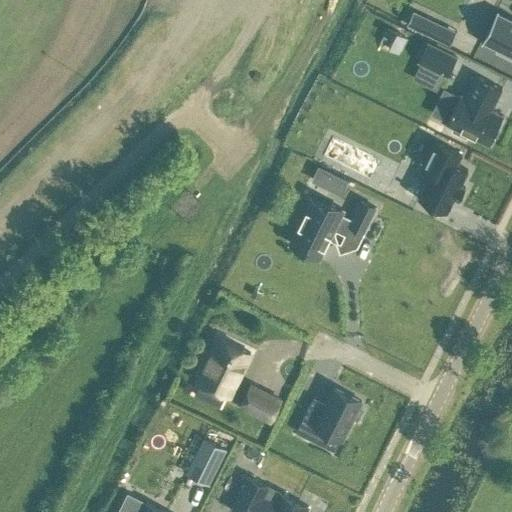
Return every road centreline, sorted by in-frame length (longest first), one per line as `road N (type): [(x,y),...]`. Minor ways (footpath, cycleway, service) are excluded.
road 1 (unclassified): [(382,511),(511,254)]
road 2 (unknown): [(312,340),(436,404)]
